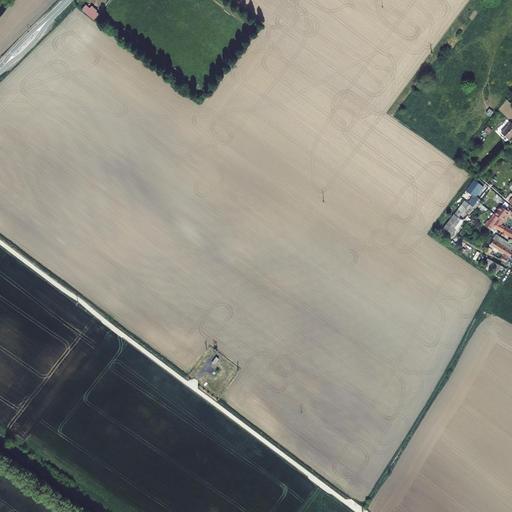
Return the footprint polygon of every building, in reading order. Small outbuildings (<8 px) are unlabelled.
[(80,10),(93,20),(98,14),(95,11),(96,10),(90,5),(88,8),(84,5),(80,10)] [(511,103),(507,99),(499,109),(503,113),(507,108),(511,112),(511,110),(511,103)] [(511,135),(511,124),(509,122),(507,124),(509,125),(501,133),(508,140),(511,135)] [(488,134),(492,130),(488,126),(484,131),(488,134)] [(474,183),(466,193),(473,198),(480,189),(476,186),(477,185),(474,183)] [(452,216),(456,219),(467,205),(464,202),(452,216)] [(500,207),(493,216),(504,224),(506,221),(509,216),(511,219),(511,218),(511,209),(508,206),(505,211),(500,207)] [(456,219),(452,216),(440,232),(447,238),(460,222),(456,219)] [(502,226),(504,224),(493,216),(491,218),(495,222),(494,223),(500,228),(502,226)] [(495,222),(491,218),(487,223),(498,231),(511,239),(511,233),(502,226),(500,228),(494,223),(495,222)] [(511,248),(511,246),(495,237),(493,240),(502,245),(501,246),(510,251),(511,248)] [(486,253),(489,254),(491,252),(496,255),(498,252),(506,256),(510,259),(511,254),(492,243),(486,253)] [(483,267),(499,275),(504,267),(488,258),(483,267)]
